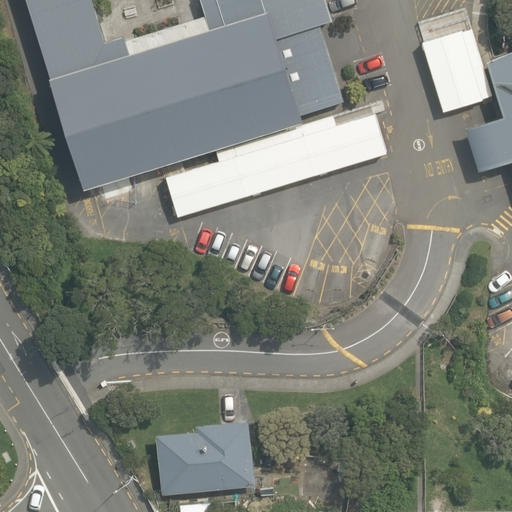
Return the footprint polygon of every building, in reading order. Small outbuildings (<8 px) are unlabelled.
[(29,0),(54,77),(88,66),(83,50),(97,45),(99,45),(85,0),(29,0)] [(267,10),(299,114),(344,101),(343,97),(331,59),(320,24),(331,20),(330,16),(324,0),(201,0),(206,16),(210,28),(267,10)] [(267,10),(210,28),(88,66),(54,77),(48,79),(82,188),(164,162),(301,119),(299,114),(267,10)] [(83,50),(88,66),(210,28),(206,16),(135,38),(98,49),(97,45),(83,50)] [(511,50),(502,54),(496,57),(488,60),(504,114),(499,115),(466,125),(480,170),(511,159),(511,50)] [(357,146),(346,111),(115,183),(126,218),(357,146)] [(157,432),(163,494),(257,485),(250,416),(197,422),(198,428),(157,432)]
